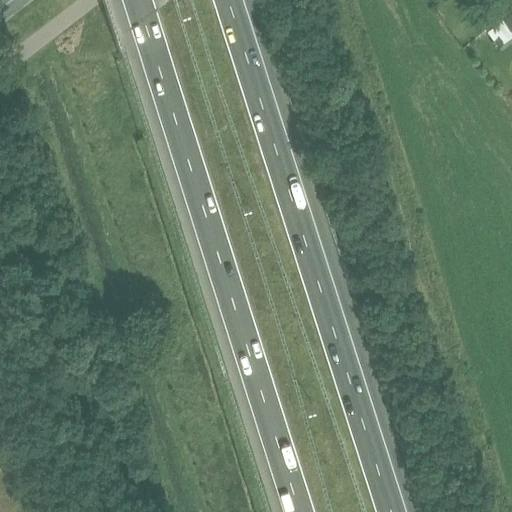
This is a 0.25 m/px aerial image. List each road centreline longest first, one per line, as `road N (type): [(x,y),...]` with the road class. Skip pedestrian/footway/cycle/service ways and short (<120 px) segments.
road 1 (motorway): [(135,0),(298,511)]
road 2 (motorway): [(391,511),(229,0)]
